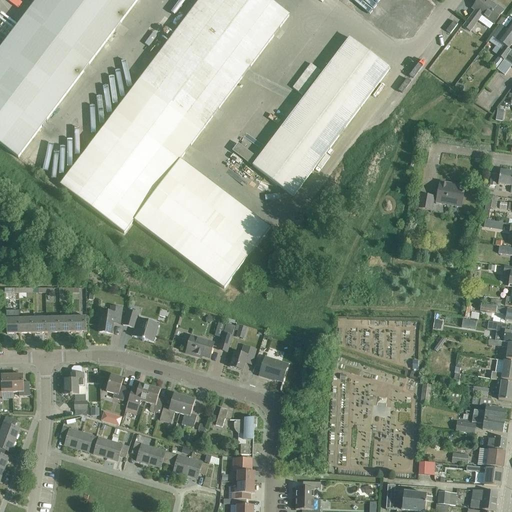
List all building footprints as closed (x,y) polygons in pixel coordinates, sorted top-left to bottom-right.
[(138,0),(37,0),(27,14),(0,49),(0,145),(18,159),(138,0)] [(20,0),(16,6),(27,14),(37,0),(20,0)] [(271,228),(180,160),(289,15),(268,0),(200,0),(61,187),(125,235),(135,221),(226,289),(271,228)] [(475,11),(463,27),(470,32),(482,16),(493,25),(503,11),(487,0),(478,0),(472,9),(475,11)] [(447,32),(450,34),(457,25),(454,22),(447,32)] [(501,27),(490,42),(496,47),(492,53),(498,57),(499,57),(492,66),(497,70),(504,61),(508,56),(511,51),(509,50),(511,45),(511,24),(507,31),(501,27)] [(238,144),(232,152),(293,198),(390,69),(349,38),(257,159),(238,144)] [(511,49),(504,61),(504,62),(497,71),(505,77),(511,68),(511,49)] [(294,87),(304,94),(323,70),(313,63),(294,87)] [(73,136),(78,140),(77,142),(80,145),(101,122),(93,114),(73,136)] [(511,193),(511,172),(500,171),(498,185),(511,187),(510,193),(511,193)] [(220,179),(217,184),(226,191),(230,186),(220,179)] [(461,205),(465,187),(455,185),(455,187),(449,186),(449,184),(439,182),(436,203),(452,206),(453,204),(461,205)] [(421,195),(418,208),(431,211),(434,197),(421,195)] [(487,195),(483,220),(488,221),(490,208),(495,209),(497,199),(497,197),(487,195)] [(501,201),(500,209),(507,210),(508,202),(501,201)] [(485,221),(484,228),(493,230),(494,222),(485,221)] [(511,249),(499,247),(498,255),(511,257),(511,249)] [(511,268),(504,267),(503,273),(504,274),(504,279),(510,280),(509,286),(511,286),(511,268)] [(511,310),(481,306),(480,310),(491,312),(491,313),(496,314),(506,316),(505,321),(511,322),(511,310)] [(111,307),(110,313),(102,312),(99,333),(112,335),(114,321),(121,321),(123,308),(111,307)] [(134,338),(153,344),(159,325),(134,318),(135,313),(128,311),(123,326),(135,330),(135,333),(134,338)] [(20,312),(6,312),(6,320),(7,334),(20,334),(20,319),(20,312)] [(59,318),(46,319),(47,333),(60,333),(59,318)] [(73,318),(59,318),(60,333),(73,333),(73,318)] [(86,318),(73,318),(73,333),(87,333),(86,318)] [(33,319),(20,319),(20,334),(33,334),(33,319)] [(46,319),(33,319),(33,334),(47,333),(46,319)] [(462,320),(461,328),(475,330),(476,322),(462,320)] [(489,323),(487,330),(497,331),(496,337),(495,342),(511,344),(511,326),(506,326),(492,323),(489,323)] [(224,335),(219,351),(227,354),(232,338),(235,328),(227,325),(224,335)] [(248,329),(240,327),(236,338),(238,339),(244,341),(248,329)] [(192,337),(187,354),(196,357),(196,354),(210,359),(215,344),(192,337)] [(442,338),(433,350),(437,352),(446,340),(442,338)] [(511,344),(495,342),(489,341),(488,346),(507,349),(506,360),(511,360),(511,344)] [(242,355),(235,353),(231,368),(244,372),(246,364),(253,366),(258,351),(245,347),(242,355)] [(288,365),(265,358),(259,377),(270,380),(270,379),(283,383),(288,365)] [(492,373),(491,380),(501,381),(501,380),(511,381),(511,362),(504,361),(504,362),(497,361),(495,373),(492,373)] [(75,403),(75,411),(87,411),(87,403),(86,403),(86,388),(84,388),(84,375),(72,375),(72,381),(65,381),(65,396),(75,396),(75,403)] [(13,393),(12,376),(1,376),(1,377),(0,376),(0,397),(2,398),(2,394),(13,393)] [(12,376),(13,393),(19,393),(19,397),(30,397),(30,383),(24,383),(24,376),(12,376)] [(124,380),(112,376),(107,393),(114,395),(113,399),(123,402),(127,389),(122,387),(124,380)] [(511,383),(501,382),(499,400),(511,402),(511,383)] [(128,404),(125,413),(136,416),(140,402),(146,403),(150,388),(140,385),(138,390),(132,388),(128,404)] [(423,385),(422,393),(430,394),(431,386),(423,385)] [(473,393),(482,394),(488,395),(489,395),(490,388),(474,386),(473,393)] [(150,388),(146,403),(150,405),(148,412),(160,415),(164,401),(158,399),(160,391),(150,388)] [(180,415),(186,398),(175,395),(171,409),(165,407),(161,421),(172,425),(176,413),(180,415)] [(473,395),(472,405),(480,406),(486,407),(485,414),(482,414),(483,412),(474,411),(473,417),(503,422),(503,420),(505,420),(506,410),(491,408),(492,401),(481,399),(481,396),(473,395)] [(186,398),(180,415),(185,416),(182,426),(194,429),(198,417),(192,415),(196,401),(186,398)] [(229,411),(221,409),(216,426),(223,428),(229,411)] [(6,417),(0,434),(16,440),(20,430),(15,428),(17,421),(6,417)] [(503,422),(473,417),(472,424),(481,425),(481,423),(484,424),(482,431),(502,434),(504,425),(503,424),(503,422)] [(235,427),(235,428),(235,429),(235,430),(235,431),(235,432),(236,433),(237,434),(237,435),(238,435),(238,446),(240,446),(240,456),(255,457),(255,454),(257,454),(258,447),(253,447),(253,427),(256,427),(256,420),(244,419),(244,423),(236,422),(236,423),(235,424),(235,425),(235,426),(235,427)] [(457,424),(456,433),(474,435),(475,427),(457,424)] [(75,449),(80,433),(63,428),(59,439),(66,441),(64,446),(75,449)] [(96,438),(80,433),(75,449),(89,453),(90,448),(93,448),(96,438)] [(0,434),(0,451),(5,454),(6,452),(11,453),(16,440),(0,434)] [(393,456),(403,456),(404,436),(381,435),(380,461),(393,462),(393,456)] [(112,443),(96,438),(93,448),(95,449),(93,455),(107,459),(112,443)] [(488,439),(487,449),(494,449),(505,451),(507,440),(506,440),(495,438),(495,440),(488,439)] [(112,443),(107,459),(118,462),(119,457),(126,459),(129,448),(112,443)] [(148,466),(153,449),(135,443),(131,455),(138,457),(136,462),(148,466)] [(153,449),(148,466),(160,469),(162,464),(168,466),(172,454),(153,449)] [(0,451),(0,470),(4,472),(9,458),(4,456),(5,454),(0,451)] [(503,469),(505,453),(488,451),(486,467),(503,469)] [(190,460),(172,454),(168,466),(175,468),(173,473),(185,476),(190,460)] [(467,456),(453,455),(452,463),(466,465),(467,456)] [(211,458),(209,463),(218,466),(219,460),(211,457),(211,458)] [(190,460),(185,476),(197,480),(199,475),(205,477),(209,465),(190,460)] [(237,477),(237,483),(254,484),(254,473),(251,472),(251,460),(233,460),(232,477),(237,477)] [(430,464),(418,464),(418,477),(430,477),(430,464)] [(490,487),(500,488),(502,471),(473,468),(465,467),(464,472),(484,474),(483,487),(490,487)] [(233,486),(232,500),(246,501),(250,501),(250,495),(253,495),(254,484),(237,483),(237,486),(233,486)] [(296,500),(313,501),(313,489),(320,489),(321,483),(303,483),(303,489),(296,488),(296,500)] [(389,486),(386,510),(398,511),(403,511),(426,511),(427,502),(431,502),(432,498),(426,497),(427,496),(395,492),(395,487),(389,486)] [(190,511),(209,511),(214,495),(196,491),(190,511)] [(472,499),(471,509),(480,510),(492,511),(495,511),(497,494),(483,492),(473,491),(472,499)] [(439,493),(437,505),(450,506),(451,494),(439,493)] [(246,501),(232,500),(232,501),(232,506),(236,506),(236,511),(253,511),(253,507),(246,507),(246,501)] [(319,511),(320,501),(313,501),(296,500),(296,511),(302,511),(319,511)]
